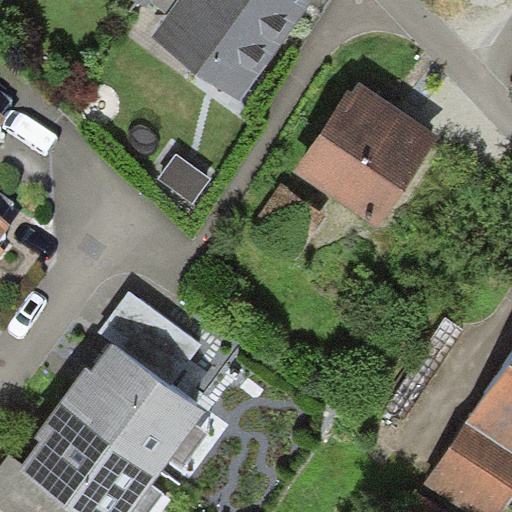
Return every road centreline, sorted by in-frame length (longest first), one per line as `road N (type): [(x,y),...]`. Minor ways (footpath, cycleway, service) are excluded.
road 1 (residential): [(0,365),(105,221)]
road 2 (residential): [(511,119),(400,0)]
